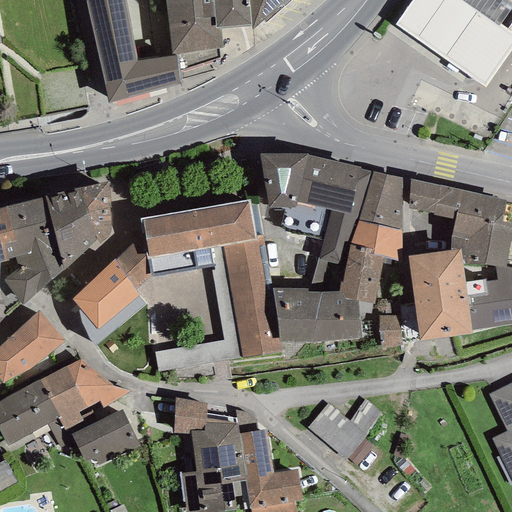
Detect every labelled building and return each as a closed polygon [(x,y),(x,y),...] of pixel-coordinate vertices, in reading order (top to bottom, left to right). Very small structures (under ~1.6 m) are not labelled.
[(84,0),(108,103),(181,84),(177,56),(136,62),(124,0),(84,0)] [(165,0),(172,54),(222,48),(221,28),(216,28),(213,0),(165,0)] [(221,28),(251,25),(248,0),(213,0),(216,28),(221,28)] [(248,0),(251,25),(251,30),(262,21),(264,24),(291,0),(248,0)] [(411,0),(394,25),(485,88),(511,49),(511,33),(507,29),(500,24),(497,27),(459,0),(411,0)] [(459,0),(497,27),(500,24),(511,7),(511,6),(511,4),(505,0),(459,0)] [(307,154),(260,154),(269,208),(284,209),(280,227),(284,232),(321,241),(307,289),(307,292),(338,292),(339,282),(342,283),(350,244),(358,220),(373,172),(360,169),(360,168),(307,154)] [(401,178),(373,172),(358,220),(350,244),(372,249),(370,254),(382,257),(403,263),(401,178)] [(481,195),(410,179),(408,209),(433,214),(433,216),(455,220),(456,213),(475,217),(481,195)] [(108,182),(45,196),(57,245),(64,270),(88,248),(93,252),(113,233),(108,182)] [(481,195),(475,217),(501,223),(506,201),(481,195)] [(3,245),(8,260),(14,258),(57,245),(45,196),(4,207),(15,242),(3,245)] [(249,200),(139,219),(143,235),(151,277),(215,267),(212,250),(221,248),(256,240),(255,236),(249,200)] [(0,262),(8,260),(3,245),(15,242),(4,207),(0,207),(0,262)] [(475,217),(456,213),(455,220),(451,236),(450,251),(460,249),(462,264),(494,266),(505,268),(505,266),(511,231),(511,224),(501,223),(475,217)] [(136,291),(151,277),(143,235),(114,260),(136,291)] [(221,248),(240,358),(281,353),(279,342),(272,288),(262,235),(255,236),(256,240),(221,248)] [(358,302),(375,304),(382,257),(370,254),(372,249),(350,244),(342,283),(339,282),(338,292),(344,300),(358,302)] [(21,304),(23,306),(64,270),(57,245),(14,258),(19,269),(4,281),(21,304)] [(155,353),(158,372),(240,358),(221,248),(212,250),(215,267),(215,270),(211,271),(223,341),(155,353)] [(450,251),(408,257),(419,341),(471,334),(471,331),(464,282),(462,264),(460,249),(450,251)] [(146,304),(136,291),(114,260),(71,300),(78,309),(79,322),(88,338),(95,346),(146,304)] [(471,331),(511,324),(511,267),(505,266),(505,268),(494,266),(497,280),(485,282),(485,279),(464,282),(471,331)] [(0,321),(6,316),(21,304),(4,281),(0,283),(0,321)] [(307,289),(272,288),(279,342),(311,343),(361,339),(358,302),(344,300),(338,292),(307,292),(307,289)] [(38,311),(0,346),(0,380),(2,384),(26,371),(65,341),(38,311)] [(406,347),(406,318),(381,317),(381,346),(406,347)] [(113,386),(80,359),(39,381),(59,418),(57,419),(64,431),(103,409),(129,393),(113,386)] [(0,401),(0,432),(7,446),(47,424),(57,419),(59,418),(39,381),(0,401)] [(511,382),(488,395),(505,431),(491,439),(511,481),(511,382)] [(206,420),(206,404),(175,398),(173,433),(191,434),(191,432),(204,431),(206,420)] [(380,414),(365,400),(349,422),(366,436),(380,414)] [(364,440),(366,436),(349,422),(327,404),(306,428),(345,461),(348,458),(364,440)] [(139,447),(121,410),(71,434),(85,463),(94,458),(99,466),(139,447)] [(57,419),(47,424),(60,448),(70,443),(64,431),(57,419)] [(181,473),(185,511),(222,511),(236,510),(234,496),(249,495),(239,434),(237,423),(206,420),(204,431),(191,432),(191,434),(194,472),(181,473)] [(265,430),(239,434),(249,495),(251,511),(296,511),(295,502),(302,501),(297,470),(272,473),(265,430)] [(372,446),(364,440),(348,458),(356,466),(372,446)] [(0,491),(18,483),(5,461),(0,463),(0,491)]
